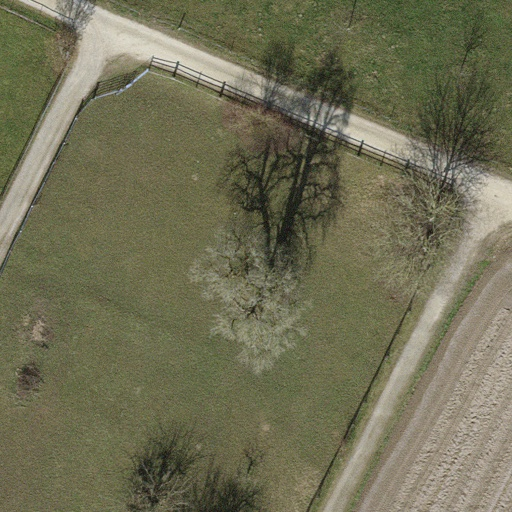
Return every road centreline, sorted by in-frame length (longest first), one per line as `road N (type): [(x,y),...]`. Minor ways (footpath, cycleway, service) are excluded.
road 1 (track): [(511,196),(51,0)]
road 2 (track): [(0,244),(107,25)]
